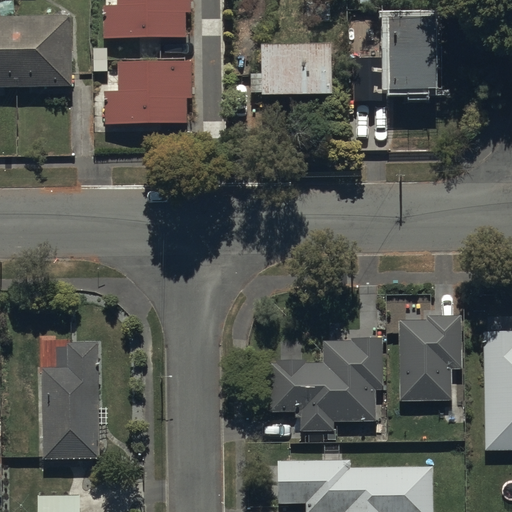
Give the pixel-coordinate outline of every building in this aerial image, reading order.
[(172,0),(172,4),(170,4),(169,18),(171,18),(171,32),(192,32),(192,19),(191,19),(191,4),(185,4),(185,0),(172,0)] [(375,12),(358,12),(358,9),(345,9),(345,24),(356,24),(356,27),(375,27),(375,12)] [(73,16),(0,16),(0,87),(73,87),(73,16)] [(440,25),(392,26),(393,101),(442,100),(440,25)] [(126,45),(125,96),(195,97),(196,47),(126,45)] [(333,54),(262,56),(262,86),(249,86),(250,105),(264,105),(264,109),(334,108),(333,54)] [(388,134),(387,100),(365,100),(366,135),(388,134)] [(428,320),(399,320),(401,401),(451,400),(451,371),(462,371),(461,315),(427,316),(428,320)] [(511,331),(483,332),(484,453),(511,452),(511,331)] [(101,408),(99,344),(99,343),(66,344),(66,339),(44,340),(45,367),(42,368),(43,462),(101,460),(101,426),(109,426),(108,408),(101,408)] [(277,363),(270,363),(271,412),(301,411),(302,433),(335,432),(335,424),(377,423),(376,390),(384,390),(382,339),(323,341),(323,363),(305,364),(305,359),(277,360),(277,363)] [(434,511),(434,466),(352,467),(351,460),(276,461),(277,504),(307,504),(307,511),(434,511)] [(80,511),(81,496),(38,496),(37,511),(80,511)]
